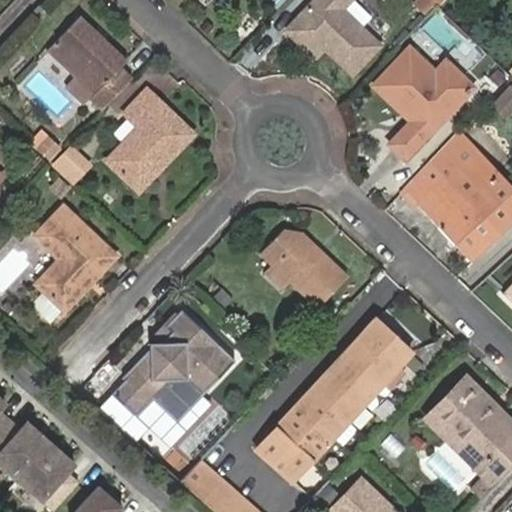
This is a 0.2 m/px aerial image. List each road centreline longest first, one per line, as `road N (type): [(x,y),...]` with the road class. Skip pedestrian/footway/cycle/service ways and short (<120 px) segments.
road 1 (residential): [(319,175),(511,356)]
road 2 (residential): [(250,177),(71,360)]
road 3 (residential): [(135,0),(251,107)]
road 4 (residential): [(319,175),(332,146),(312,103),(281,95),(251,107)]
